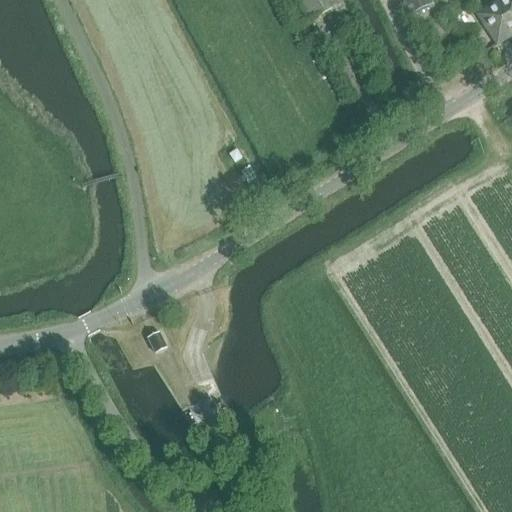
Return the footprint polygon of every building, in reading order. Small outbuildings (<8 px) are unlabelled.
[(341,6),(337,0),(298,0),(310,22),(341,6)] [(429,0),(403,0),(411,16),(432,6),(429,0)] [(511,0),(501,0),(478,15),(496,45),(511,35),(511,0)] [(237,152),(230,156),(235,164),(242,160),(237,152)] [(156,355),(167,350),(160,335),(149,341),(156,355)]
